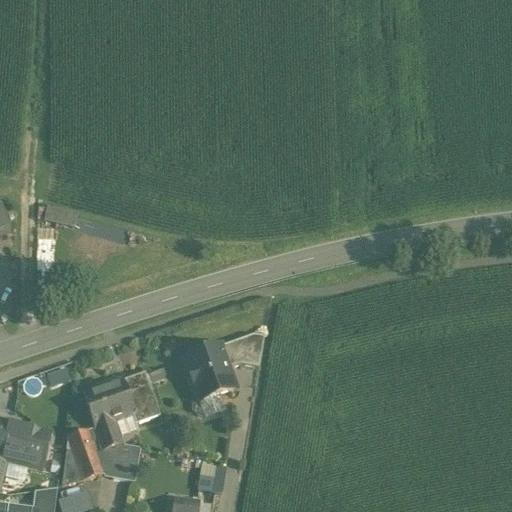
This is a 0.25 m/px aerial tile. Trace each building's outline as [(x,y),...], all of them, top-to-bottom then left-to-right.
[(1,203),(0,202),(0,232),(10,229),(1,203)] [(253,337),(219,349),(228,374),(229,371),(240,368),(259,371),(264,339),(253,337)] [(219,349),(183,361),(186,367),(184,371),(191,393),(195,395),(199,404),(234,392),(231,381),(225,379),(228,374),(219,349)] [(143,376),(122,383),(134,416),(132,417),(135,426),(159,418),(144,375),(143,376)] [(122,383),(82,397),(94,430),(98,441),(102,453),(106,452),(121,447),(113,424),(132,417),(134,416),(122,383)] [(50,437),(0,424),(0,462),(6,464),(41,472),(50,437)] [(94,430),(67,439),(61,489),(82,483),(71,450),(98,441),(94,430)] [(98,441),(71,450),(82,483),(102,476),(101,471),(103,470),(103,469),(106,452),(102,453),(98,441)] [(125,458),(118,457),(116,458),(115,458),(115,459),(114,460),(111,481),(134,485),(140,451),(127,449),(125,458)] [(225,495),(229,471),(205,467),(201,491),(225,495)] [(53,511),(56,492),(34,495),(31,511),(53,511)] [(62,503),(64,511),(91,511),(97,510),(92,494),(62,503)] [(197,511),(199,505),(173,502),(171,511),(197,511)]
